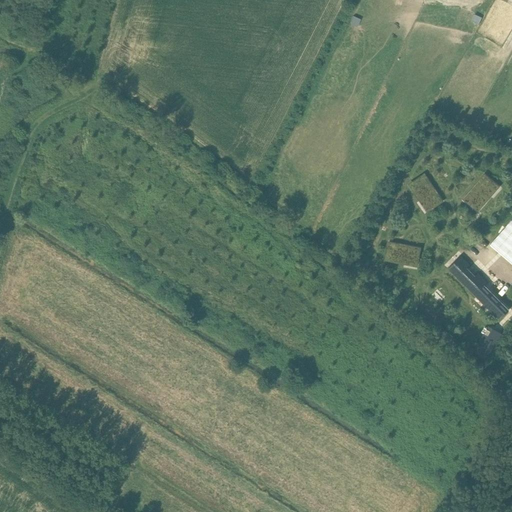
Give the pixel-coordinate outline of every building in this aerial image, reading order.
[(440,201),(424,177),(414,183),(430,207),(440,201)] [(466,199),(476,207),(495,185),(485,177),(466,199)] [(511,218),(490,244),(511,261),(511,218)] [(418,249),(390,244),(388,256),(416,261),(418,249)] [(461,256),(448,269),(474,295),(487,282),(478,273),(475,276),(467,268),(470,265),(461,256)] [(498,305),(491,311),(500,320),(506,313),(498,305)] [(488,327),(474,350),(487,358),(501,334),(488,327)]
